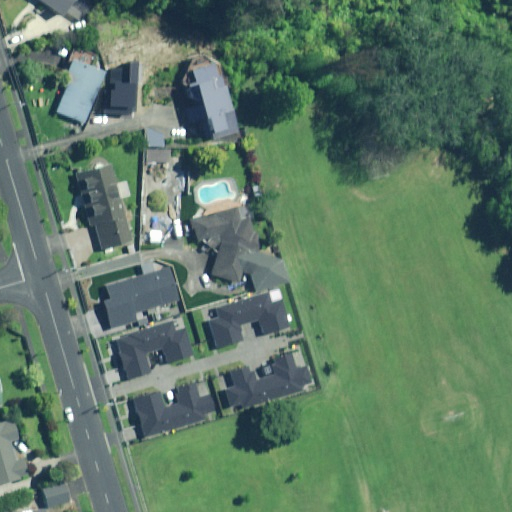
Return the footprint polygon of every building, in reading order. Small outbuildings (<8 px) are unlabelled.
[(79,0),(31,0),(58,17),(61,12),(77,22),(88,5),(79,0)] [(62,82),(60,88),(50,112),(79,124),(99,74),(87,69),(92,56),(75,49),(71,60),(67,59),(58,81),(62,82)] [(175,77),(186,106),(177,110),(182,124),(195,119),(201,135),(214,130),(217,137),(232,131),(206,65),(175,77)] [(104,113),(123,113),(130,113),(131,70),(121,70),(106,70),(106,79),(104,79),(104,113)] [(159,134),(143,133),(142,163),(166,164),(166,151),(158,151),(159,134)] [(111,185),(105,165),(71,176),(95,252),(127,242),(114,200),(127,196),(122,182),(111,185)] [(233,211),(230,201),(203,210),(204,216),(185,222),(192,241),(198,241),(212,253),(205,275),(234,284),(238,272),(245,275),(250,294),(284,283),(275,257),(261,262),(243,207),(233,211)] [(176,301),(165,267),(99,288),(103,300),(97,301),(106,330),(133,322),(131,315),(176,301)] [(197,382),(181,342),(140,358),(152,387),(138,393),(144,409),(162,402),(168,418),(179,413),(186,431),(229,414),(221,393),(200,401),(193,384),(197,382)] [(243,367),(242,378),(259,379),(260,369),(243,367)] [(15,440),(9,420),(0,422),(0,484),(26,477),(18,449),(10,452),(7,443),(15,440)] [(66,504),(61,486),(39,492),(43,510),(66,504)]
